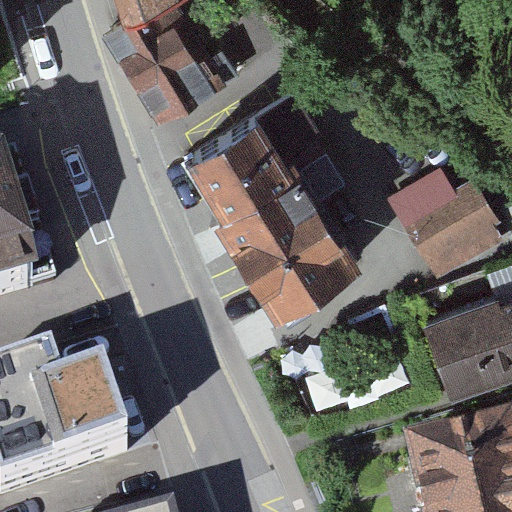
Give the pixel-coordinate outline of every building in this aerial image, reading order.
[(114,0),(121,20),(135,50),(120,58),(158,129),(215,95),(174,23),(186,17),(174,0),(114,0)] [(251,117),(174,164),(272,320),(357,267),(294,165),(284,171),(251,117)] [(0,160),(0,297),(38,286),(0,160)] [(440,168),(386,199),(436,285),(510,243),(476,185),(456,196),(440,168)] [(511,290),(421,324),(450,403),(511,380),(511,290)] [(51,351),(0,369),(0,503),(130,457),(100,373),(63,386),(51,351)] [(511,511),(511,433),(511,429),(399,457),(412,511),(511,511)]
